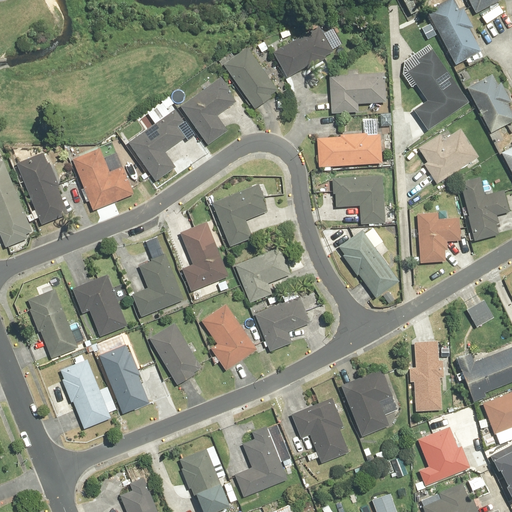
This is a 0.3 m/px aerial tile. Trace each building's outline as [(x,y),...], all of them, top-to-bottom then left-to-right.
[(455,0),(446,0),(428,10),(456,64),(482,51),(470,29),(474,27),(464,8),(460,10),(455,0)] [(469,0),(476,13),(502,0),(469,0)] [(285,24),(275,29),(279,38),(289,33),(285,24)] [(319,25),(273,51),(288,77),(334,51),(319,25)] [(253,44),(264,58),(271,53),(260,38),(253,44)] [(248,47),(224,63),(256,108),(280,91),(248,47)] [(421,62),(409,71),(428,98),(414,108),(428,128),(469,99),(433,48),(419,58),(421,62)] [(385,71),(330,75),(332,113),(359,111),(359,103),(386,102),(385,71)] [(493,73),(468,86),(492,133),(511,122),(511,109),(508,102),(511,100),(502,82),(499,84),(493,73)] [(222,77),(181,105),(208,144),(229,130),(218,115),(238,100),(222,77)] [(175,108),(128,141),(157,181),(177,167),(165,151),(187,136),(179,126),(185,122),(175,108)] [(441,133),(419,148),(428,161),(424,163),(438,184),(480,156),(462,128),(445,139),(441,133)] [(382,133),(318,137),(320,167),(384,163),(382,133)] [(100,145),(71,157),(94,212),(135,195),(124,166),(111,171),(100,145)] [(511,146),(502,152),(511,171),(511,146)] [(45,152),(17,163),(42,224),(69,213),(45,152)] [(32,231),(3,160),(0,160),(0,227),(1,230),(0,230),(0,232),(6,247),(28,238),(26,233),(32,231)] [(383,175),(333,177),(335,207),(361,206),(362,224),(385,223),(383,175)] [(481,177),(461,181),(474,240),(499,235),(497,223),(499,222),(497,214),(510,211),(505,189),(485,194),(481,177)] [(259,184),(213,202),(230,247),(254,238),(247,220),(269,211),(259,184)] [(439,211),(417,213),(420,263),(447,261),(446,249),(449,249),(449,240),(461,239),(459,217),(439,218),(439,211)] [(207,221),(181,232),(193,263),(181,268),(190,291),(228,276),(207,221)] [(363,229),(339,246),(376,298),(400,280),(375,246),(383,240),(373,227),(366,233),(363,229)] [(281,246),(235,265),(251,303),(274,294),(269,282),(292,273),(281,246)] [(148,287),(132,294),(141,316),(184,299),(166,254),(139,265),(148,287)] [(108,274),(73,288),(83,313),(90,310),(100,336),(128,325),(108,274)] [(79,347),(56,288),(28,299),(51,358),(79,347)] [(302,295),(255,313),(270,351),(293,342),(289,331),(313,322),(302,295)] [(481,297),(463,309),(474,327),(493,316),(481,297)] [(258,349),(226,303),(201,320),(217,343),(211,348),(226,371),(258,349)] [(175,322),(150,337),(178,384),(196,374),(195,371),(202,367),(175,322)] [(438,340),(414,341),(416,366),(410,366),(410,381),(414,381),(416,410),(442,409),(440,377),(445,377),(444,359),(439,359),(438,340)] [(127,343),(99,354),(123,415),(152,403),(127,343)] [(471,351),(457,356),(473,401),(487,396),(485,391),(511,381),(511,347),(474,360),(471,351)] [(111,418),(87,358),(59,369),(84,430),(111,418)] [(383,369),(342,384),(362,436),(390,426),(380,400),(393,395),(383,369)] [(511,390),(483,401),(495,433),(511,426),(511,390)] [(332,397),(291,412),(301,438),(311,434),(321,462),(349,452),(340,427),(343,426),(332,397)] [(252,466),(235,473),(243,496),(288,479),(267,425),(253,430),(256,438),(243,443),(252,466)] [(450,425),(417,438),(428,465),(419,468),(425,484),(471,466),(462,444),(458,446),(450,425)] [(214,446),(180,458),(199,511),(204,511),(206,511),(205,511),(210,511),(230,505),(222,481),(220,481),(219,477),(224,474),(214,446)] [(511,446),(490,458),(511,497),(511,446)] [(402,453),(389,458),(397,479),(410,474),(402,453)] [(127,511),(159,511),(145,476),(130,482),(133,489),(120,494),(127,511)] [(463,482),(420,500),(424,511),(480,511),(473,495),(469,497),(463,482)] [(397,511),(389,492),(371,499),(376,511),(397,511)] [(291,511),(287,502),(269,510),(269,511),(291,511)]
